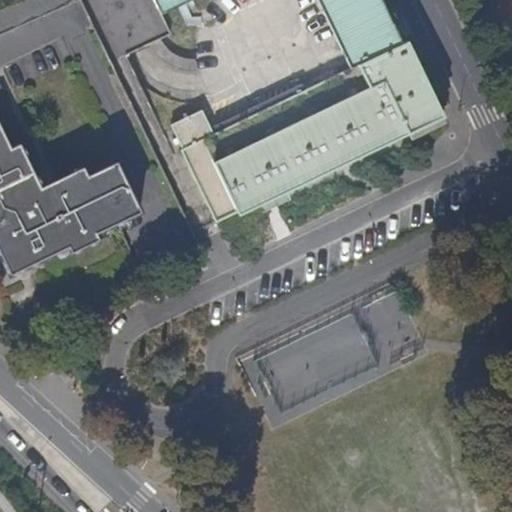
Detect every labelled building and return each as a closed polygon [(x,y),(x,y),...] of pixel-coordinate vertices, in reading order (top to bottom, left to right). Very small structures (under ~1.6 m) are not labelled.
[(0,35),(77,1),(76,0),(4,0),(0,2),(0,35)] [(164,12),(157,0),(76,0),(77,1),(105,58),(131,46),(170,28),(164,12)] [(317,0),(351,66),(402,42),(381,0),(157,0),(164,12),(188,0),(317,0)] [(402,42),(351,66),(212,135),(201,111),(170,125),(180,147),(180,151),(215,222),(234,212),(239,214),(440,116),(406,42),(402,42)] [(162,112),(131,46),(105,58),(128,105),(138,124),(162,112)] [(27,183),(32,175),(28,167),(14,140),(6,144),(0,132),(0,246),(16,240),(25,243),(33,261),(62,248),(65,246),(67,251),(95,237),(94,232),(139,212),(114,160),(86,174),(81,165),(43,181),(36,184),(29,189),(27,183)] [(36,184),(32,175),(27,183),(29,189),(36,184)] [(33,261),(25,243),(16,240),(0,246),(0,259),(7,274),(33,261)] [(503,256),(495,260),(501,275),(509,271),(503,256)] [(443,296),(440,289),(428,294),(432,302),(443,296)]
